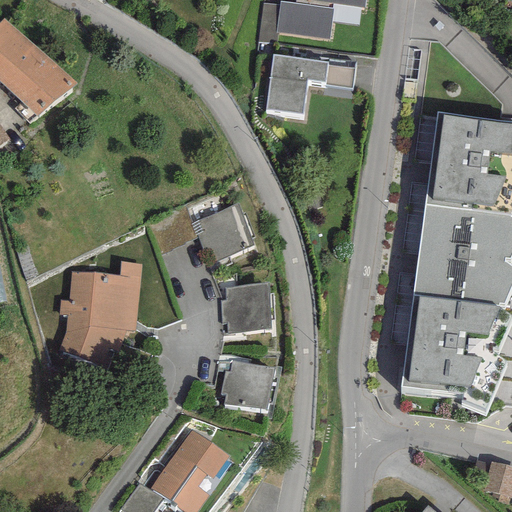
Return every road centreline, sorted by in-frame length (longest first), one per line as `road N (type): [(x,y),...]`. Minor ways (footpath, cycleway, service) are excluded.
road 1 (unclassified): [(395,0),(349,353),(355,445)]
road 2 (residential): [(355,445),(425,445),(511,466)]
